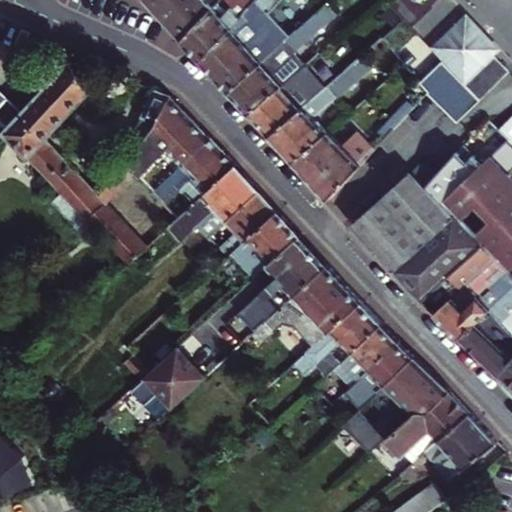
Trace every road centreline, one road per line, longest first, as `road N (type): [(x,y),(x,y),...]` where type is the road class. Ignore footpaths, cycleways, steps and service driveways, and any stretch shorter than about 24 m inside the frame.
road 1 (tertiary): [(6,1),(179,80),(511,429)]
road 2 (unknown): [(333,241),(419,155),(449,144),(511,97)]
